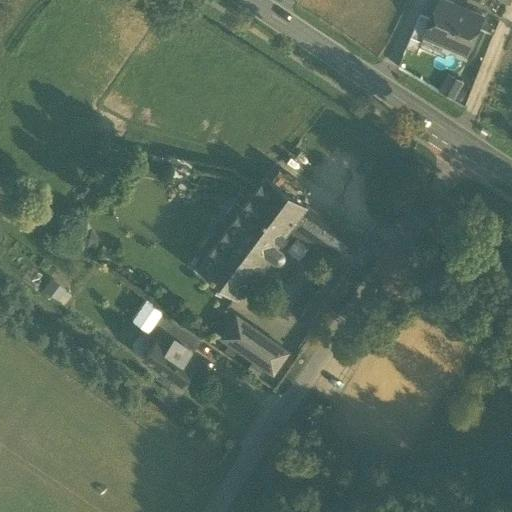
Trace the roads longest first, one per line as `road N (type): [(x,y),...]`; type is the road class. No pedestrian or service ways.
road 1 (unclassified): [(467,144),(220,511)]
road 2 (secondary): [(248,0),(467,144)]
